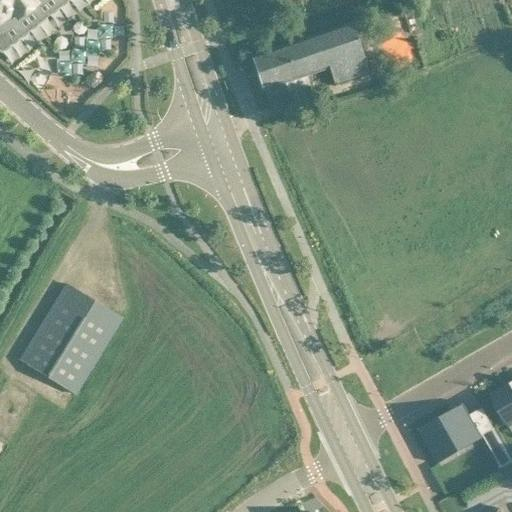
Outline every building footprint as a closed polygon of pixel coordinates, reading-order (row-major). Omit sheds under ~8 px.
[(0,0),(0,17),(12,9),(19,18),(36,5),(32,0),(0,0)] [(351,22),(270,50),(251,56),(263,90),(264,90),(269,104),(289,98),(284,83),(328,67),(334,83),(368,72),(351,22)] [(66,284),(55,301),(19,360),(75,394),(121,319),(66,284)] [(511,383),(491,395),(498,405),(494,407),(504,425),(507,423),(509,426),(511,424),(511,382),(511,383),(511,382),(510,383),(511,383)] [(420,428),(418,429),(438,463),(440,463),(438,460),(480,437),(482,439),(483,438),(482,435),(470,414),(464,403),(462,404),(463,406),(457,409),(426,426),(427,427),(421,430),(420,428)] [(511,459),(507,451),(495,457),(501,468),(511,462),(511,459)]
